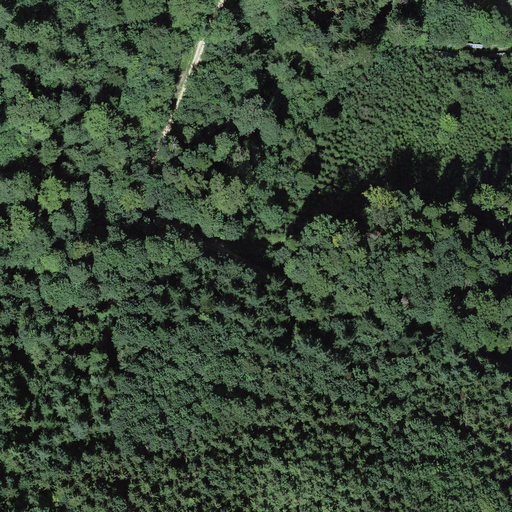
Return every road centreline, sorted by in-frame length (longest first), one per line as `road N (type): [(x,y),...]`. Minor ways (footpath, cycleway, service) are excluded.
road 1 (track): [(511,373),(325,303),(219,249),(156,228),(141,212),(142,176),(225,0)]
road 2 (track): [(219,249),(203,263),(113,283),(25,290),(4,277),(19,137),(12,26),(0,6)]
road 3 (track): [(219,249),(309,239),(511,188)]
